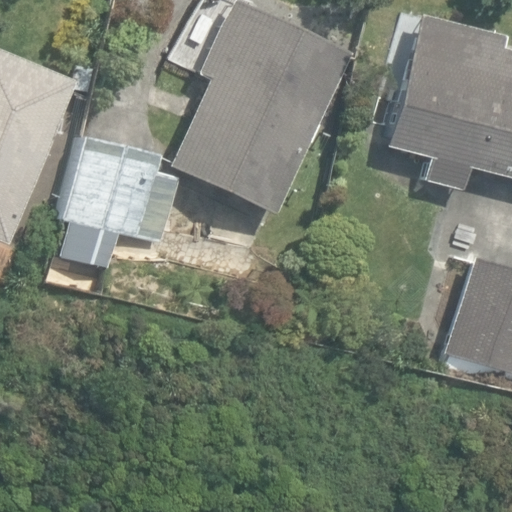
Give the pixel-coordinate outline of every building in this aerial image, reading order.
[(42,280),(60,284),(66,259),(103,268),(112,233),(154,243),(161,217),(174,170),(195,181),(266,215),(340,53),(226,0),(225,0),(193,70),(203,73),(164,161),(152,157),(153,154),(77,135),(42,280)] [(419,178),(455,187),(461,166),(511,179),(511,52),(492,48),(495,35),(397,11),(378,84),(392,88),(378,144),(425,155),(419,178)] [(0,241),(2,242),(68,81),(0,53),(0,241)] [(255,265),(288,273),(299,231),(266,222),(255,265)] [(511,269),(467,257),(441,354),(449,356),(446,368),(511,384),(511,269)]
